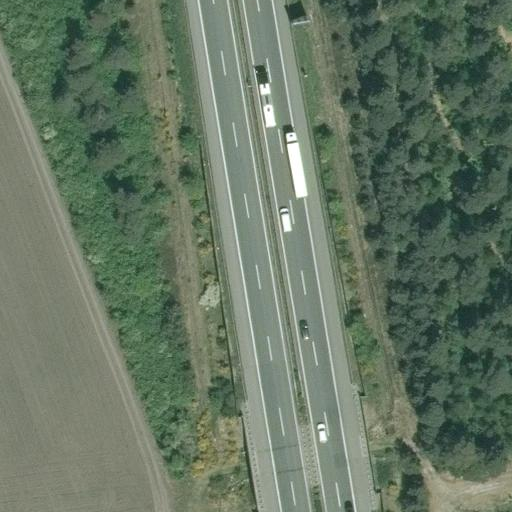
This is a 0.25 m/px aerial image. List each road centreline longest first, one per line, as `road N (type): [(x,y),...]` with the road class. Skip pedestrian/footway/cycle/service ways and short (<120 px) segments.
road 1 (motorway): [(343,511),(259,0)]
road 2 (motorway): [(212,0),(296,511)]
road 3 (track): [(210,511),(212,489),(228,470),(372,441),(403,448),(451,503)]
